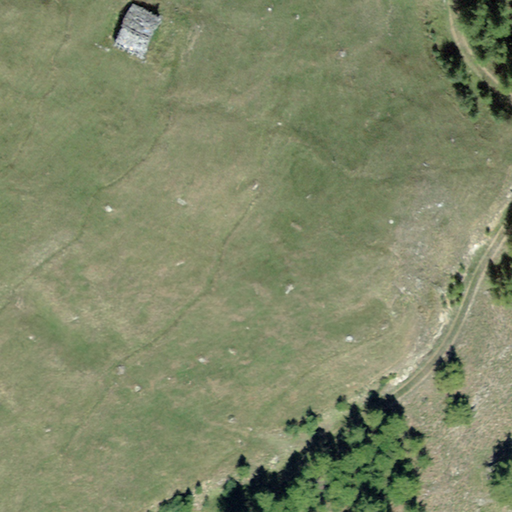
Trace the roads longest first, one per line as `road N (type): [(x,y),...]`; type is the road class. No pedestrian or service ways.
road 1 (track): [(511,198),(419,374),(230,511)]
road 2 (track): [(444,0),(457,49),(511,114)]
